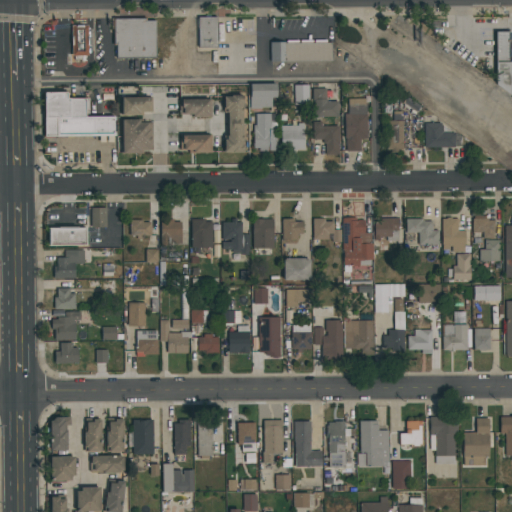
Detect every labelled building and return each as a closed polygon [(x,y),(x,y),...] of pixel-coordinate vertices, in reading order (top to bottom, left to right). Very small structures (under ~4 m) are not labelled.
[(198,48),(218,47),(217,17),(198,18),(198,48)] [(155,19),(114,20),(115,58),(156,58),(155,19)] [(88,56),(87,25),(72,26),(72,56),(88,56)] [(510,32),(495,32),(496,91),(511,90),(511,80),(510,32)] [(331,42),(270,44),(270,62),(332,61),(331,42)] [(276,84),(249,84),(249,108),(272,108),(272,98),(276,98),(276,84)] [(308,85),(293,85),(293,105),(308,105),(308,85)] [(337,102),(326,101),(326,89),(312,89),(312,117),(337,117),(337,102)] [(114,136),(114,116),(88,117),(88,98),(67,99),(67,92),(44,93),(44,137),(114,136)] [(243,96),(225,96),(225,153),(242,153),(243,96)] [(151,97),(120,98),(121,115),(151,115),(151,97)] [(210,99),(179,100),(179,115),(190,115),(190,118),(211,118),(210,99)] [(360,151),(360,140),(367,139),(366,99),(348,99),(348,113),(344,113),(345,152),(360,151)] [(274,151),(275,114),(254,114),(253,151),(274,151)] [(121,153),(152,152),(151,120),(120,121),(121,153)] [(403,151),(401,121),(385,122),(387,152),(403,151)] [(455,147),(454,133),(442,133),(441,123),(424,124),(424,148),(455,147)] [(280,125),(281,143),(290,143),(290,151),(304,151),(304,125),(280,125)] [(338,155),(338,126),(312,125),(312,140),(324,140),(324,155),(338,155)] [(180,153),(211,152),(211,135),(180,135),(180,153)] [(106,208),(90,208),(91,228),(106,228),(106,208)] [(472,232),(482,232),(482,238),(494,239),(494,218),(472,217),(472,232)] [(464,252),(465,231),(457,231),(458,219),(442,218),(441,252),(464,252)] [(273,249),(273,219),(252,219),(252,249),(273,249)] [(369,284),(369,261),(373,261),(373,243),(371,243),(370,233),(365,233),(364,219),(342,219),(343,284),(369,284)] [(398,219),(373,219),(374,236),(398,235),(398,219)] [(432,219),(405,220),(406,233),(418,233),(418,246),(438,245),(438,231),(432,231),(432,219)] [(130,238),(151,237),(150,220),(129,221),(130,238)] [(191,248),(212,248),(212,220),(191,220),(191,248)] [(281,240),(301,240),(301,220),(281,220),(281,240)] [(313,241),(341,240),(340,230),(333,230),(333,220),(312,220),(313,241)] [(160,221),(161,243),(181,242),(181,221),(160,221)] [(222,221),(221,249),(231,249),(231,255),(249,255),(249,235),(241,235),(241,222),(222,221)] [(49,247),(86,245),(86,227),(48,228),(49,247)] [(499,262),(499,241),(484,240),(484,249),(479,249),(479,261),(499,262)] [(157,249),(145,250),(146,263),(158,263),(157,249)] [(84,251),(64,251),(64,258),(55,258),(54,279),(74,279),(74,264),(83,264),(84,251)] [(470,281),(470,254),(454,254),(453,281),(470,281)] [(283,281),(310,280),(309,258),(282,259),(283,281)] [(179,307),(187,306),(186,276),(178,276),(179,307)] [(373,312),(395,312),(395,317),(402,316),(401,298),(403,298),(403,285),(373,285),(373,312)] [(439,285),(419,285),(418,303),(439,303),(439,285)] [(499,286),(473,286),(473,301),(499,301),(499,286)] [(253,304),(252,289),(266,289),(266,304),(253,304)] [(55,310),(75,309),(74,290),(54,291),(55,310)] [(285,308),(297,308),(297,302),(308,302),(309,290),(285,290),(285,308)] [(127,326),(145,327),(145,303),(128,303),(127,326)] [(190,323),(208,324),(208,311),(190,311),(190,323)] [(240,323),(240,311),(222,311),(221,323),(240,323)] [(80,312),(65,312),(65,318),(50,318),(50,331),(54,331),(54,340),(75,340),(75,320),(79,320),(80,312)] [(280,318),(259,317),(259,355),(279,356),(280,318)] [(188,333),(167,333),(168,321),(160,321),(159,342),(167,342),(166,354),(187,354),(188,333)] [(186,329),(186,325),(178,325),(178,321),(172,321),(172,329),(186,329)] [(342,361),(342,321),(324,321),(324,328),(313,328),(313,345),(323,345),(323,361),(342,361)] [(372,321),(344,321),(345,350),(360,349),(360,355),(373,354),(372,321)] [(311,326),(291,325),(291,350),(310,351),(311,326)] [(467,351),(466,325),(456,325),(442,325),(443,351),(467,351)] [(116,340),(115,327),(101,328),(102,341),(116,340)] [(248,354),(248,327),(237,327),(237,333),(228,332),(228,354),(248,354)] [(473,329),(474,351),(489,350),(489,329),(473,329)] [(387,352),(402,352),(402,330),(387,331),(387,352)] [(157,331),(136,331),(136,356),(157,356),(157,331)] [(407,350),(422,350),(422,354),(431,354),(432,332),(407,332),(407,350)] [(197,352),(218,352),(218,336),(197,336),(197,352)] [(55,363),(78,363),(77,345),(59,345),(60,351),(55,351),(55,363)] [(95,362),(107,363),(107,350),(95,350),(95,362)] [(434,464),(455,464),(455,415),(429,415),(429,451),(434,451),(434,464)] [(511,416),(499,417),(499,434),(505,434),(504,455),(511,455),(511,416)] [(50,450),(66,450),(66,424),(70,424),(69,418),(50,418),(50,450)] [(463,466),(484,465),(484,457),(488,457),(488,418),(475,419),(475,433),(462,433),(463,466)] [(100,420),(84,421),(85,452),(101,452),(100,420)] [(123,452),(123,420),(106,421),(106,452),(123,452)] [(132,421),(133,454),(153,454),(152,420),(132,421)] [(172,421),(173,455),(189,455),(188,420),(172,421)] [(281,420),(262,421),(263,464),(273,464),(272,453),(282,453),(281,420)] [(321,466),(321,451),(310,451),(310,421),(293,422),(294,467),(321,466)] [(389,466),(388,431),(377,431),(377,421),(357,422),(358,467),(389,466)] [(211,456),(212,422),(197,422),(196,456),(211,456)] [(343,422),(327,422),(328,467),(344,467),(343,422)] [(420,422),(405,422),(405,433),(399,433),(399,446),(421,446),(420,422)] [(255,452),(254,423),(238,423),(238,452),(255,452)] [(90,474),(122,473),(121,456),(89,457),(90,474)] [(74,457),(51,457),(51,481),(74,481),(74,457)] [(409,461),(391,462),(392,489),(410,489),(409,461)] [(162,492),(193,492),(193,470),(171,471),(171,464),(162,464),(162,492)] [(274,490),(290,490),(290,475),(275,475),(274,490)] [(121,511),(123,483),(107,482),(105,511),(121,511)] [(99,511),(99,489),(76,489),(76,511),(99,511)] [(293,507),(308,508),(308,493),(293,493),(293,507)] [(255,511),(255,495),(242,495),(242,511),(255,511)] [(387,511),(387,497),(379,497),(379,503),(359,503),(359,511),(387,511)] [(50,511),(67,511),(67,498),(50,498),(50,511)]
